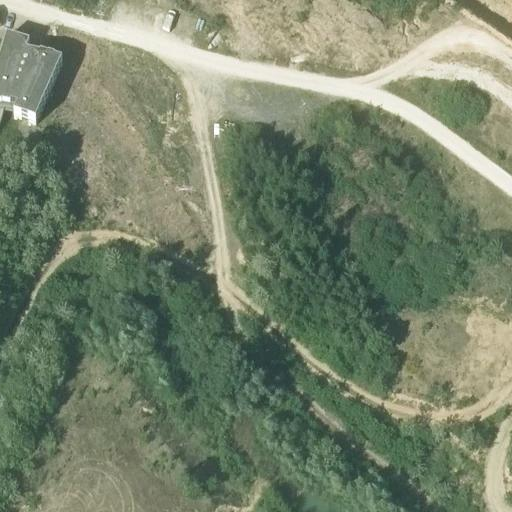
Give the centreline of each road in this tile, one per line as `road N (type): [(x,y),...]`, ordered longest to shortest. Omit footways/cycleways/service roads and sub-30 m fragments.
road 1 (track): [(456,269),(274,124),(174,64),(219,247),(305,365),(502,511)]
road 2 (track): [(10,0),(49,9),(164,62),(372,93),(511,191)]
road 3 (track): [(0,356),(46,262),(88,228),(153,200),(200,168)]
